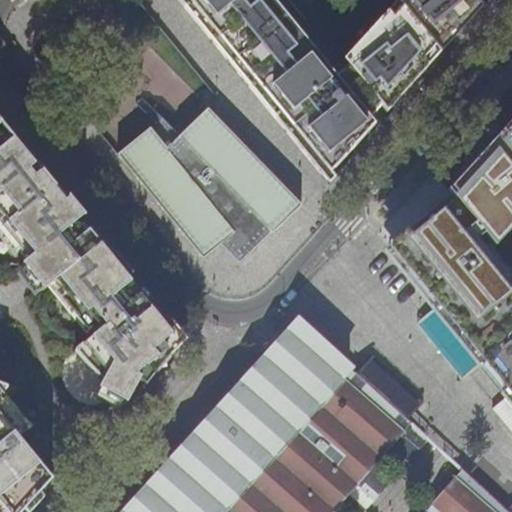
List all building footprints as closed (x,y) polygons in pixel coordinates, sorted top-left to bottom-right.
[(353,150),(329,175),(316,159),(294,132),(268,100),(240,66),(214,34),(185,0),(176,0),(325,182),(330,185),(357,156),(353,150)] [(411,86),(440,54),(401,6),(393,16),(389,11),(343,61),(348,66),(350,69),(337,80),(334,77),(270,0),(185,0),(214,34),(240,66),(268,100),(294,132),(316,159),(329,175),(353,150),(359,142),(375,126),(370,119),(367,116),(379,104),(382,107),(386,113),(411,86)] [(474,0),(398,0),(398,2),(440,54),(456,36),(482,9),(474,0)] [(393,16),(401,6),(398,2),(389,11),(393,16)] [(337,80),(350,69),(348,66),(334,77),(337,80)] [(377,112),(382,107),(379,104),(367,116),(370,119),(377,112)] [(301,208),(208,111),(167,149),(150,130),(117,157),(201,260),(218,248),(238,267),(270,236),(271,236),(301,208)] [(511,119),(502,130),(511,142),(511,391),(505,397),(511,406),(511,119)] [(12,141),(0,125),(0,142),(4,147),(12,141)] [(493,140),(511,163),(511,142),(502,130),(493,140)] [(27,156),(14,140),(12,141),(4,147),(0,150),(0,227),(87,334),(91,332),(94,336),(75,353),(86,366),(95,376),(100,382),(108,389),(118,396),(124,390),(129,395),(139,384),(168,353),(179,340),(150,306),(112,259),(78,217),(53,187),(42,174),(27,156)] [(511,229),(511,163),(493,140),(449,189),(453,194),(387,248),(384,250),(398,268),(424,299),(435,313),(463,347),(478,365),(481,370),(508,340),(511,335),(511,302),(509,298),(511,295),(511,294),(471,244),(485,232),(496,247),(511,229)] [(453,383),(471,370),(433,313),(414,325),(453,383)] [(334,511),(343,502),(366,476),(386,453),(399,439),(411,425),(404,419),(399,414),(376,393),(356,373),(344,363),(321,342),(297,321),(272,348),(242,380),(214,411),(185,444),(150,482),(123,511),(334,511)] [(505,397),(511,391),(511,345),(508,340),(481,370),(505,397)] [(11,390),(0,385),(0,511),(21,511),(50,481),(13,433),(24,424),(5,400),(11,390)] [(509,511),(508,511),(504,507),(481,486),(468,474),(463,470),(452,482),(444,492),(425,511),(509,511)]
